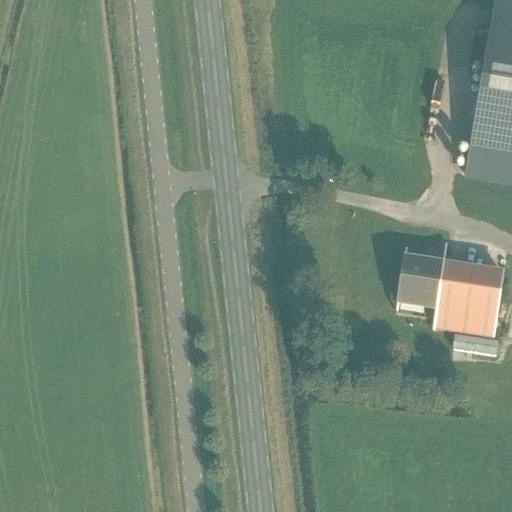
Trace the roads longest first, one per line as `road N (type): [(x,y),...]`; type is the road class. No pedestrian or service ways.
road 1 (primary): [(259,511),(205,0)]
road 2 (unclassified): [(193,511),(140,0)]
